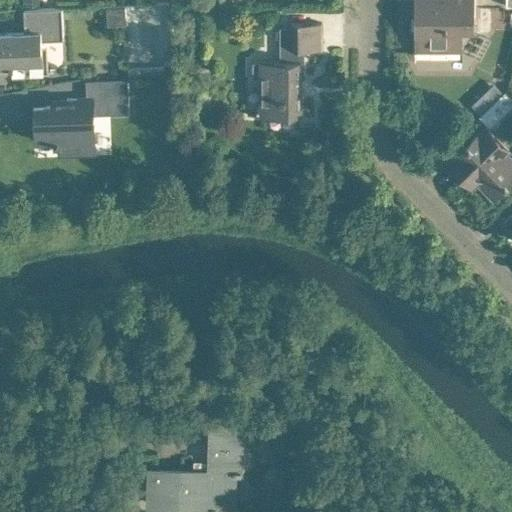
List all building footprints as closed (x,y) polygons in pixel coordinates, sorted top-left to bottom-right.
[(415,29),(415,51),(431,51),(431,63),(447,63),(447,51),(463,51),(463,30),(475,30),(474,0),(447,0),(447,1),(415,1),(415,18),(411,18),(411,29),(415,29)] [(63,39),(62,7),(24,9),(25,32),(23,32),(24,35),(13,36),(13,32),(0,33),(0,67),(9,67),(9,68),(13,68),(13,74),(40,73),(39,52),(42,52),(42,40),(63,39)] [(291,27),(287,27),(280,27),(280,60),(253,60),(253,76),(262,76),(262,97),(267,97),(267,115),(300,115),(300,96),(298,96),(298,79),(304,79),(304,49),(322,49),(322,22),(291,22),(291,27)] [(168,62),(163,67),(130,68),(130,77),(172,75),(172,62),(168,62)] [(511,76),(492,95),(503,106),(511,97),(511,76)] [(41,119),(35,119),(36,140),(54,140),(54,142),(69,142),(70,153),(90,152),(89,127),(95,127),(94,115),(129,113),(128,78),(86,80),(86,98),(69,98),(57,98),(58,104),(40,105),(41,119)] [(450,162),(473,185),(477,181),(493,197),(511,178),(511,165),(499,153),(502,150),(483,131),(480,133),(479,132),(454,157),(454,158),(450,162)] [(241,423),(239,423),(240,402),(213,401),(213,422),(210,422),(208,470),(154,469),(153,505),(189,506),(188,511),(232,511),(234,472),(240,472),(241,423)]
